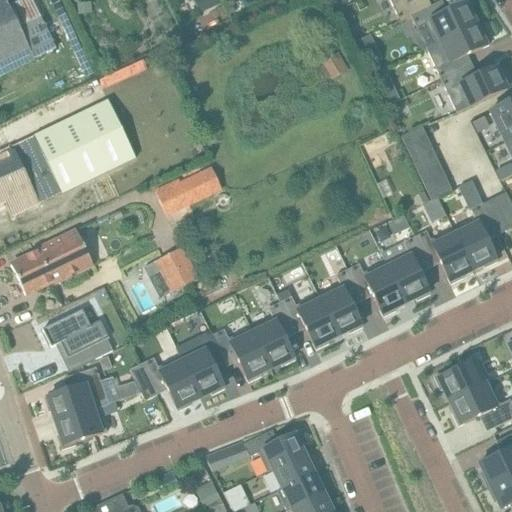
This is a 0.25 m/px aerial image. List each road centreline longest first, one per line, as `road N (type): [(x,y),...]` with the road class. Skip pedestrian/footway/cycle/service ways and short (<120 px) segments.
road 1 (residential): [(322,393),(39,506)]
road 2 (residential): [(384,363),(454,511)]
road 3 (residential): [(511,301),(384,363)]
road 4 (residential): [(322,393),(372,511)]
road 5 (residential): [(39,506),(1,388)]
